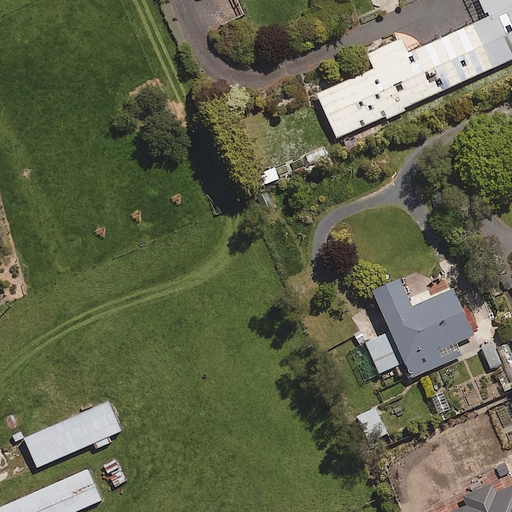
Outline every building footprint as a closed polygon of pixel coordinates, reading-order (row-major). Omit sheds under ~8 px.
[(511,0),(480,0),(490,20),(410,56),(404,43),(373,57),(379,70),(317,98),(339,146),(511,67),(511,0)] [(411,304),(398,274),(371,286),(390,330),(365,341),(378,371),(404,360),(410,375),(445,360),(447,364),(462,357),(455,340),(472,332),(451,286),(411,304)] [(451,408),(443,390),(427,397),(435,415),(451,408)] [(113,394),(24,435),(38,466),(127,426),(113,394)] [(381,426),(373,406),(361,411),(369,431),(381,426)] [(0,511),(70,511),(98,500),(83,468),(0,505),(0,511)] [(511,511),(511,481),(493,491),(489,483),(461,495),(465,504),(446,511),(511,511)]
